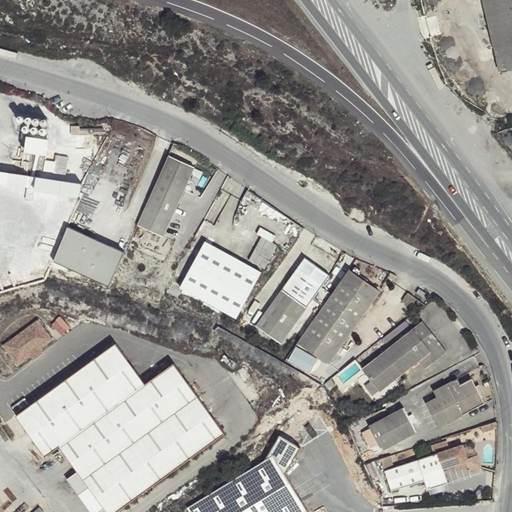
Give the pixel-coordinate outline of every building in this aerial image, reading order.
[(511,0),(483,0),(499,71),(511,67),(511,0)] [(44,139),(32,138),(31,149),(42,151),(44,139)] [(67,158),(57,156),(55,172),(65,173),(67,158)] [(138,225),(164,236),(195,167),(170,156),(138,225)] [(0,171),(0,182),(27,186),(29,175),(0,171)] [(125,252),(69,227),(54,261),(110,286),(125,252)] [(278,245),(262,237),(249,261),(265,269),(278,245)] [(180,288),(236,318),(262,272),(206,242),(180,288)] [(330,275),(305,258),(256,327),(281,344),(330,275)] [(349,269),(297,343),(328,365),(380,291),(349,269)] [(426,293),(419,289),(416,293),(423,297),(426,293)] [(63,335),(71,327),(61,316),(53,324),(63,335)] [(39,320),(3,345),(17,364),(30,355),(40,348),(53,340),(39,320)] [(430,351),(440,343),(423,322),(413,330),(430,351)] [(365,386),(373,396),(419,360),(425,368),(447,351),(440,343),(430,351),(413,330),(363,369),(371,380),(365,386)] [(108,511),(116,511),(226,432),(175,362),(146,383),(117,342),(17,415),(46,456),(60,445),(77,468),(79,471),(73,474),(68,478),(79,494),(90,486),(108,511)] [(40,348),(30,355),(33,359),(43,352),(40,348)] [(360,362),(336,372),(342,385),(365,375),(360,362)] [(426,403),(439,427),(484,403),(472,379),(460,385),(457,379),(447,384),(446,384),(434,390),(437,397),(426,403)] [(406,411),(400,409),(370,426),(380,445),(389,440),(392,446),(414,434),(415,429),(406,411)] [(496,428),(496,422),(480,427),(482,433),(496,428)] [(301,448),(280,435),(264,461),(187,508),(190,511),(308,511),(285,474),(290,466),(292,466),(294,465),(295,463),(294,462),(293,461),(301,448)] [(380,445),(383,450),(392,446),(389,440),(380,445)] [(425,480),(428,489),(448,483),(443,468),(468,460),(463,445),(384,471),(391,491),(425,480)] [(468,460),(466,461),(469,471),(481,467),(477,455),(467,458),(468,460)] [(454,470),(467,466),(466,461),(453,465),(454,470)]
